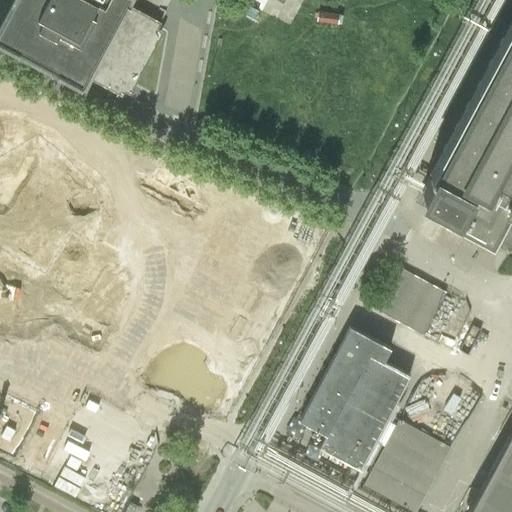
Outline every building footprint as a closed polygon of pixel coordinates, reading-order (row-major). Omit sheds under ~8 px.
[(0,0),(0,24),(0,25),(1,25),(7,28),(6,29),(7,29),(7,28),(13,31),(12,32),(13,33),(14,32),(19,34),(19,35),(19,36),(20,35),(26,38),(25,39),(26,39),(26,38),(32,41),(32,42),(33,42),(38,45),(38,46),(39,45),(45,48),(44,49),(45,49),(51,52),(51,53),(52,52),(57,55),(57,56),(58,56),(58,55),(64,58),(63,59),(64,60),(64,59),(70,62),(70,63),(71,62),(76,65),(76,66),(76,67),(77,66),(115,86),(119,78),(129,60),(130,60),(130,59),(143,35),(144,33),(143,33),(150,21),(114,2),(115,0),(0,0)] [(245,15),(234,10),(230,20),(240,25),(245,15)] [(511,19),(502,38),(501,38),(498,45),(490,60),(490,59),(487,66),(479,81),(475,87),(476,87),(468,102),(467,102),(464,108),(456,123),(453,129),(445,144),(441,150),(443,151),(447,153),(441,165),(435,162),(420,191),(460,212),(466,215),(479,222),(479,223),(486,226),(507,237),(511,227),(511,182),(511,180),(510,179),(511,176),(511,19)] [(0,250),(32,192),(42,197),(47,188),(43,185),(49,173),(62,179),(88,131),(0,83),(0,250)] [(94,198),(44,292),(115,329),(165,236),(173,240),(174,237),(170,235),(174,226),(178,229),(199,190),(113,145),(93,183),(96,184),(91,193),(88,191),(87,194),(94,198)] [(420,334),(444,290),(395,264),(372,307),(420,334)] [(0,457),(43,480),(113,350),(42,311),(11,370),(35,383),(9,432),(0,427),(0,457)] [(324,433),(318,446),(317,446),(358,469),(395,401),(394,401),(396,398),(409,374),(382,360),(389,347),(348,325),(298,419),(324,433)] [(399,420),(363,488),(408,511),(415,511),(423,497),(450,447),(399,420)] [(469,511),(468,511),(511,511),(511,430),(511,432),(469,511)]
